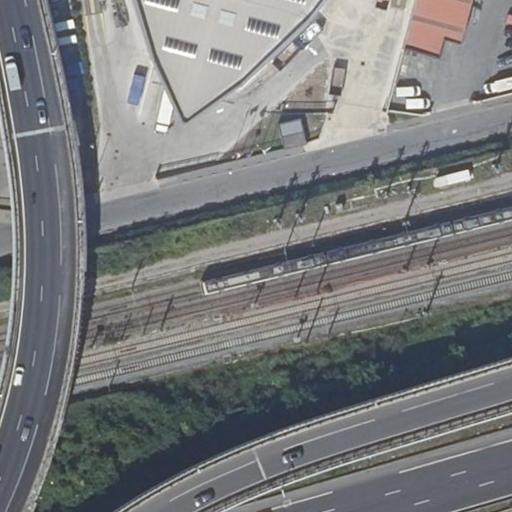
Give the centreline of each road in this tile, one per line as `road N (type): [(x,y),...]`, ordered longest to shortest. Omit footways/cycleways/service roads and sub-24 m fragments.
road 1 (residential): [(511,117),(0,236)]
road 2 (motorway): [(0,503),(29,422),(48,313),(50,210),(12,0)]
road 3 (motorway): [(511,392),(267,472),(187,511)]
road 4 (motorway): [(511,467),(350,511)]
road 5 (unknown): [(345,156),(393,0)]
